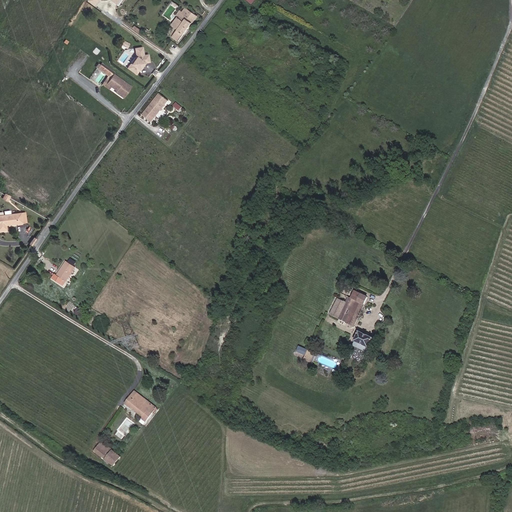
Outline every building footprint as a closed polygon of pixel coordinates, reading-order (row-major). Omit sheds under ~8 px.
[(178,41),(197,15),(188,8),(187,9),(185,8),(182,11),(179,10),(176,15),(178,17),(172,25),(178,29),(173,37),(178,41)] [(129,52),(133,46),(126,42),(122,49),(129,52)] [(146,65),(151,64),(149,57),(145,57),(144,49),(139,49),(140,54),(137,54),(137,59),(131,67),(128,70),(137,77),(142,70),(141,69),(143,67),(144,67),(146,65)] [(125,101),(133,90),(115,76),(110,82),(107,86),(112,89),(114,91),(118,90),(119,91),(116,94),(125,101)] [(110,91),(112,89),(107,86),(110,82),(108,81),(103,86),(110,91)] [(159,95),(142,117),(151,124),(168,102),(159,95)] [(0,230),(6,230),(5,225),(26,222),(24,213),(0,215),(0,230)] [(66,279),(67,280),(77,265),(75,264),(77,260),(71,256),(69,259),(67,258),(58,273),(55,271),(52,277),(61,282),(64,277),(66,279)] [(328,325),(352,336),(366,307),(353,301),(349,308),(347,307),(344,312),(337,308),(328,325)] [(351,353),(366,360),(372,350),(356,342),(351,353)] [(306,355),(309,349),(300,345),(297,351),(306,355)] [(305,360),(312,363),(316,352),(309,350),(305,360)] [(310,364),(305,361),(301,370),(306,372),(310,364)] [(124,418),(139,428),(148,414),(134,404),(124,418)] [(140,432),(145,435),(156,419),(148,414),(139,428),(141,430),(140,432)] [(94,451),(115,467),(123,457),(102,441),(94,451)] [(113,480),(120,470),(111,464),(108,468),(96,459),(92,465),(113,480)]
